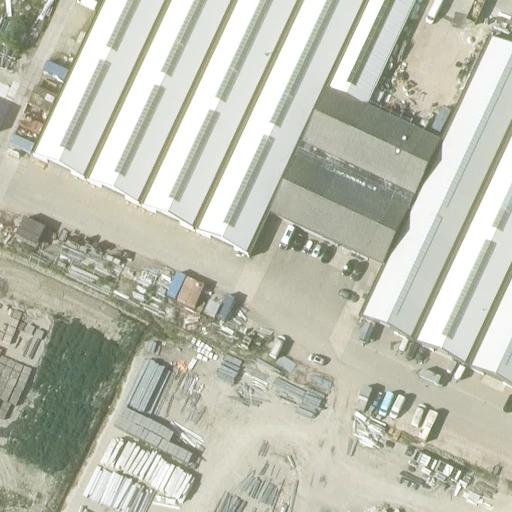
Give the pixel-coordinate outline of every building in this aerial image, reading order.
[(219,323),(223,314),(269,217),(327,91),(366,109),(416,2),(411,0),(103,0),(0,222),(219,323)] [(511,50),(489,40),(440,144),(382,269),(339,362),(511,441),(511,50)] [(49,112),(57,96),(41,89),(33,106),(49,112)] [(440,144),(366,109),(327,91),(269,217),(382,269),(440,144)] [(15,146),(29,150),(37,128),(23,123),(15,146)] [(0,465),(54,492),(137,312),(0,248),(0,465)]
